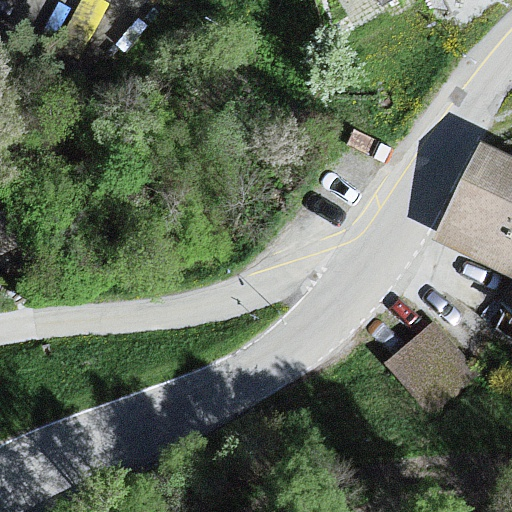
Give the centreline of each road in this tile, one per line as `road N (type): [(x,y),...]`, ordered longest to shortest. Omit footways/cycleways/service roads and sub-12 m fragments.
road 1 (tertiary): [(362,275),(327,317),(245,372),(0,483)]
road 2 (residential): [(0,331),(223,303),(297,266),(362,275)]
road 3 (tertiary): [(511,59),(362,275)]
